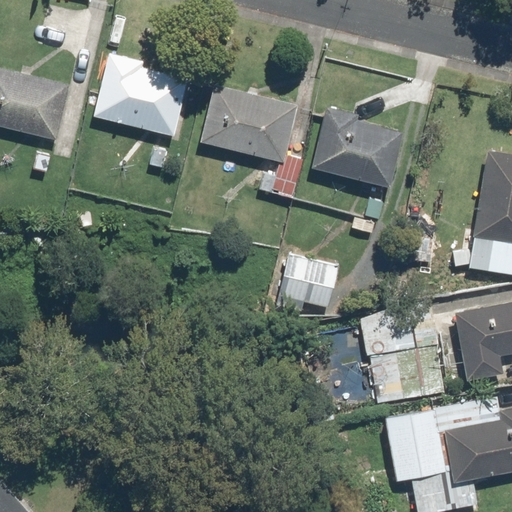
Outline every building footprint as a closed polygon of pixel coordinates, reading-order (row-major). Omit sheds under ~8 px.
[(114,49),(99,111),(179,131),(193,74),(146,63),(148,57),(114,49)] [(0,61),(0,120),(61,135),(74,80),(0,61)] [(302,100),(219,78),(204,136),(287,157),(302,100)] [(362,108),(330,101),(316,162),(397,182),(410,129),(360,117),(362,108)] [(176,141),(156,136),(150,161),(170,166),(176,141)] [(511,148),(491,146),(473,263),(511,269),(511,148)] [(283,164),(264,160),(258,186),(277,190),(283,164)] [(378,217),(383,218),(388,196),(371,192),(367,215),(355,212),(352,227),(375,232),(378,217)] [(343,262),(290,250),(279,301),(308,308),(310,299),(334,304),(343,262)] [(511,297),(460,307),(473,378),(508,372),(505,354),(511,353),(511,297)] [(366,322),(374,373),(354,376),(359,404),(379,401),(447,390),(435,311),(366,322)] [(511,390),(388,411),(399,476),(448,467),(453,496),(480,492),(478,474),(511,468),(511,390)] [(38,511),(0,469),(0,511),(38,511)]
